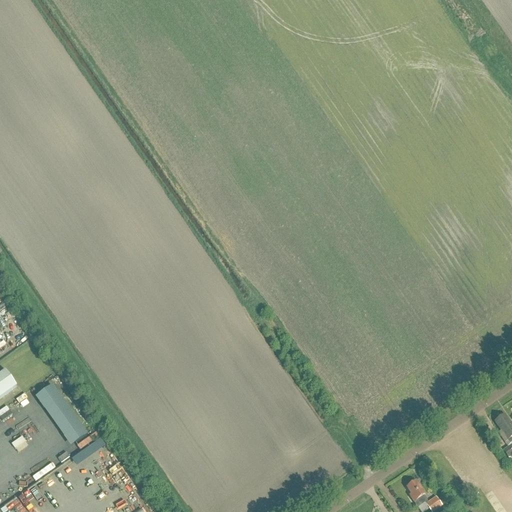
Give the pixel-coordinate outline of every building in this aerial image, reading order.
[(0,375),(0,399),(17,388),(5,372),(0,375)] [(41,396),(76,445),(87,437),(52,388),(41,396)] [(498,434),(504,444),(507,442),(508,444),(511,441),(511,427),(505,416),(494,423),(501,433),(498,434)] [(21,439),(11,445),(15,451),(25,443),(21,439)] [(511,445),(503,452),(509,460),(511,457),(511,445)] [(121,464),(100,476),(110,493),(121,487),(118,481),(113,484),(112,482),(126,473),(121,464)] [(411,496),(410,497),(414,504),(418,502),(421,506),(424,504),(430,511),(435,511),(442,507),(436,499),(428,504),(423,498),(425,496),(416,484),(407,490),(411,496)] [(94,491),(105,506),(119,497),(115,491),(108,496),(101,486),(94,491)] [(143,511),(146,511),(143,502),(135,505),(132,497),(124,500),(126,505),(131,503),(132,507),(119,511),(143,511)]
